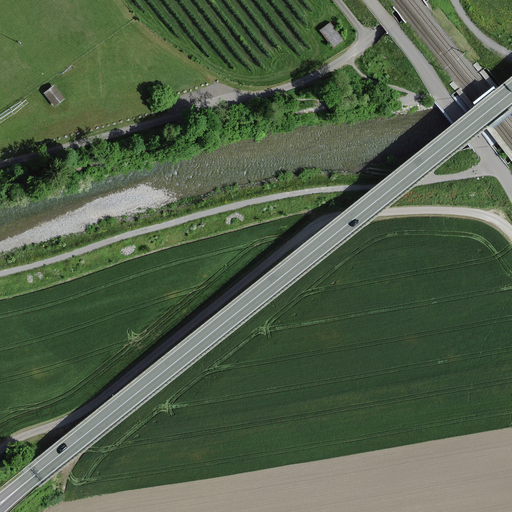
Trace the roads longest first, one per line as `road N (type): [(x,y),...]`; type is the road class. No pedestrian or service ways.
road 1 (primary): [(35,474),(511,90)]
road 2 (track): [(511,234),(478,213),(329,218),(73,416),(0,450)]
road 3 (unclassified): [(0,163),(304,80),(365,41)]
